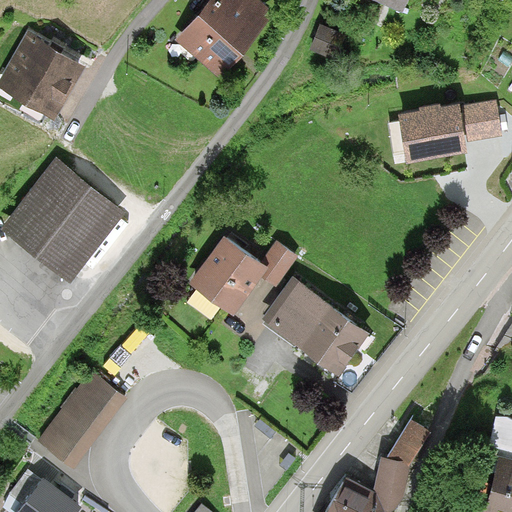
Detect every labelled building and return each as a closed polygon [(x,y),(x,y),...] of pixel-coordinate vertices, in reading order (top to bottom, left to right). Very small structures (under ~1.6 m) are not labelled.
[(198,0),(173,34),(213,65),(260,4),(255,0),(198,0)] [(315,24),(306,44),(330,54),(339,34),(315,24)] [(25,31),(0,72),(0,86),(42,111),(73,60),(25,31)] [(464,91),(404,102),(413,150),(507,133),(500,96),(466,102),(464,91)] [(56,161),(4,227),(63,274),(115,208),(56,161)] [(221,233),(188,279),(228,307),(255,268),(261,261),(221,233)] [(261,261),(255,268),(273,281),(290,256),(272,243),(261,261)] [(290,275),(262,313),(334,365),(362,327),(290,275)] [(94,368),(42,435),(73,459),(125,392),(94,368)] [(407,416),(383,454),(404,459),(424,427),(407,416)] [(277,430),(262,417),(257,422),(272,435),(277,430)] [(494,454),(511,457),(511,423),(491,419),(483,451),(494,454)] [(289,452),(280,463),(287,468),(296,457),(289,452)] [(379,454),(368,496),(387,509),(399,497),(408,460),(404,459),(383,454),(379,454)] [(511,511),(511,457),(494,454),(480,511),(511,511)] [(14,511),(16,511),(43,475),(34,468),(7,506),(14,511)] [(43,475),(16,511),(72,511),(80,501),(43,475)] [(341,479),(319,511),(384,511),(387,509),(368,496),(341,479)] [(213,511),(201,503),(195,511),(213,511)]
